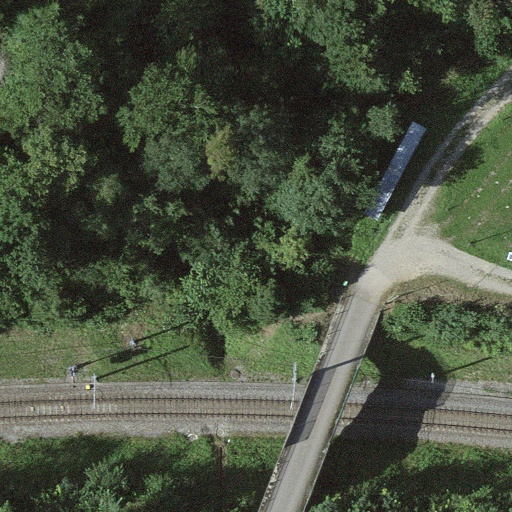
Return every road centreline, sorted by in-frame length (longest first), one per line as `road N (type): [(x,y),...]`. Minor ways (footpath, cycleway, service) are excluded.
road 1 (track): [(511,279),(402,245),(438,165),(511,79)]
road 2 (residential): [(282,511),(361,299),(402,245)]
